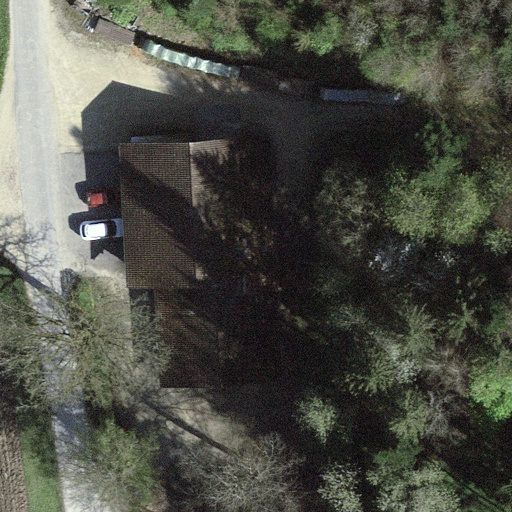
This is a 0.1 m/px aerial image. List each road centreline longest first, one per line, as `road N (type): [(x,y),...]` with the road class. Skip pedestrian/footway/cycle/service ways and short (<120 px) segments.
road 1 (track): [(82,511),(28,180)]
road 2 (track): [(298,99),(31,108)]
road 3 (unclassified): [(29,0),(28,180)]
